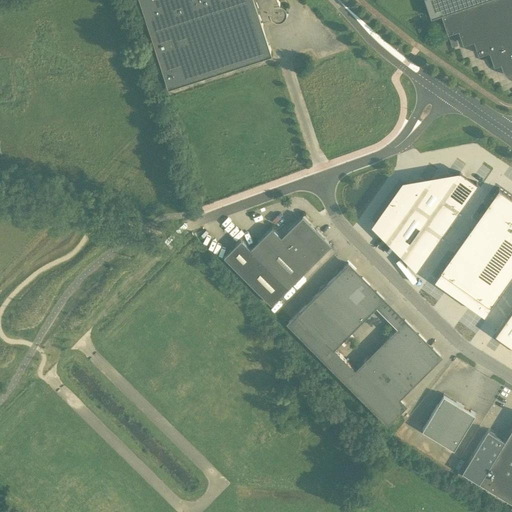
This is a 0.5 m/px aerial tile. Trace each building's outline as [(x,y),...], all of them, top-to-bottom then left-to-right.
[(140,0),(169,87),(272,54),(261,20),(272,17),(275,19),(278,20),(282,19),(285,17),(287,14),(287,11),(286,7),(283,4),(280,3),(278,0),(140,0)] [(511,0),(425,0),(431,17),(442,13),(448,32),(459,29),(463,43),(474,39),(479,54),(489,50),(494,64),(503,61),(505,67),(507,71),(510,74),(511,74),(511,0)] [(375,222),(424,257),(476,184),(459,172),(453,180),(445,174),(439,183),(431,177),(425,185),(417,179),(411,187),(404,182),(375,222)] [(463,237),(511,271),(511,197),(498,188),(463,237)] [(271,304),(288,288),(331,244),(302,215),(281,236),(272,227),(251,248),(241,239),(224,256),(271,304)] [(442,284),(476,308),(484,313),(511,273),(511,271),(463,237),(434,278),(442,284)] [(384,299),(348,263),(288,322),(387,422),(405,405),(398,398),(440,356),(405,320),(355,369),(334,348),(384,299)] [(511,308),(494,333),(511,345),(511,308)] [(454,449),(475,414),(444,394),(422,429),(454,449)] [(511,428),(505,440),(485,473),(480,482),(511,501),(511,428)] [(485,473),(505,440),(488,429),(468,463),(485,473)]
